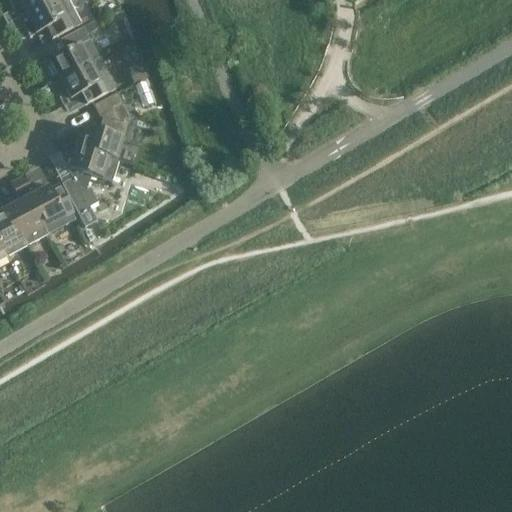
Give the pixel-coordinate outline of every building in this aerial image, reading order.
[(2,18),(7,27),(57,0),(9,0),(8,1),(13,12),(2,18)] [(66,0),(57,0),(7,27),(12,36),(24,29),(30,40),(51,29),(57,40),(81,27),(66,0)] [(59,82),(90,66),(80,47),(89,43),(83,31),(59,44),(65,55),(49,63),(59,82)] [(98,61),(90,66),(59,82),(59,83),(40,93),(44,101),(56,95),(63,107),(86,94),(92,105),(115,93),(98,61)] [(141,64),(123,73),(130,88),(148,78),(141,64)] [(81,129),(75,151),(109,160),(114,141),(124,144),(130,125),(119,122),(114,112),(123,107),(117,96),(93,109),(100,120),(103,121),(99,134),(81,129)] [(109,160),(75,151),(68,172),(75,174),(73,182),(77,190),(67,195),(68,197),(76,213),(80,220),(91,214),(81,195),(86,192),(90,179),(112,186),(119,163),(109,160)] [(26,178),(18,182),(44,231),(45,231),(49,237),(69,227),(65,219),(76,213),(68,197),(56,203),(49,189),(36,196),(26,178)] [(44,231),(18,182),(11,186),(20,204),(7,211),(27,248),(49,237),(45,231),(44,231)] [(0,245),(4,253),(3,253),(7,259),(27,248),(7,211),(0,215),(0,245)]
